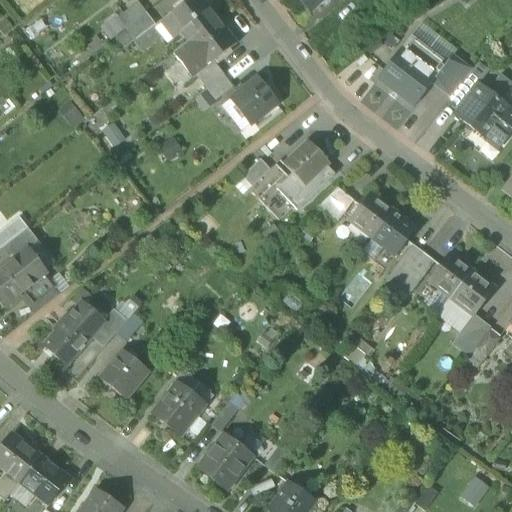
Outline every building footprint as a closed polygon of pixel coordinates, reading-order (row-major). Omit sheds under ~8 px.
[(182,34),(188,43),(216,22),(198,0),(190,0),(168,17),(182,34)] [(300,0),(310,12),(325,0),(300,0)] [(120,19),(127,29),(146,15),(138,4),(120,19)] [(155,26),(146,15),(127,29),(137,41),(155,26)] [(127,29),(120,19),(118,16),(101,30),(110,42),(115,39),(127,29)] [(172,41),(182,34),(168,17),(159,24),(172,41)] [(216,22),(188,43),(207,67),(209,69),(214,64),(236,48),(216,22)] [(410,39),(445,66),(453,57),(456,52),(421,25),(410,39)] [(164,37),(155,26),(137,41),(133,44),(141,55),(164,37)] [(137,41),(127,29),(115,39),(124,51),(133,44),(137,41)] [(103,48),(96,38),(91,41),(93,43),(87,48),(89,51),(75,61),(80,66),(103,48)] [(401,52),(436,79),(445,66),(410,39),(401,52)] [(207,67),(188,43),(172,55),(191,79),(195,76),(207,67)] [(401,52),(400,51),(377,81),(413,109),(431,86),(436,79),(401,52)] [(436,79),(431,86),(450,100),(465,80),(472,71),(453,57),(445,66),(436,79)] [(195,76),(206,90),(224,76),(214,64),(209,69),(207,67),(195,76)] [(472,71),(465,80),(476,89),(478,87),(484,79),(473,70),(472,71)] [(233,89),(224,76),(206,90),(215,103),(233,89)] [(487,94),(500,104),(511,87),(511,85),(500,76),(487,94)] [(257,79),(229,101),(241,116),(244,114),(252,123),(276,104),(257,79)] [(476,89),(465,80),(450,100),(445,106),(456,114),(476,89)] [(487,94),(478,87),(476,89),(456,114),(454,117),(485,141),(509,110),(500,104),(487,94)] [(511,105),(511,87),(500,104),(509,110),(511,105)] [(215,106),(206,94),(194,103),(203,115),(215,106)] [(240,133),(252,123),(244,114),(241,116),(229,101),(220,108),(240,133)] [(83,121),(70,104),(59,114),(71,130),(83,121)] [(485,141),(497,151),(511,131),(511,113),(509,110),(485,141)] [(125,142),(113,126),(101,135),(114,151),(125,142)] [(183,156),(173,141),(159,150),(168,165),(183,156)] [(283,167),(292,176),(304,189),(326,168),(329,165),(308,143),(283,167)] [(242,178),(252,188),(270,172),(260,162),(242,178)] [(296,212),(334,176),(326,168),(304,189),(292,176),(276,191),(296,212)] [(511,177),(501,191),(511,199),(511,177)] [(319,209),(337,224),(353,203),(338,191),(319,209)] [(349,223),(372,240),(392,213),(369,196),(349,223)] [(415,231),(392,213),(372,240),(383,248),(395,258),(415,231)] [(38,242),(28,229),(21,220),(0,236),(0,251),(4,248),(14,261),(28,250),(38,242)] [(373,261),(383,248),(372,240),(362,253),(373,261)] [(384,283),(395,292),(424,254),(413,245),(384,283)] [(28,250),(14,261),(34,287),(46,277),(48,276),(28,250)] [(435,262),(424,254),(395,292),(406,300),(435,262)] [(441,293),(451,300),(471,274),(448,256),(428,283),(441,293)] [(20,297),(34,287),(14,261),(0,271),(0,305),(3,310),(20,297)] [(494,291),(471,274),(451,300),(473,318),(494,291)] [(20,297),(25,304),(51,284),(46,277),(34,287),(20,297)] [(25,304),(35,316),(61,295),(52,284),(51,284),(25,304)] [(431,307),(441,314),(451,300),(441,293),(431,307)] [(125,306),(134,314),(142,305),(133,297),(125,306)] [(473,318),(451,300),(441,314),(437,318),(460,336),(473,318)] [(101,325),(104,322),(83,303),(80,306),(101,325)] [(134,314),(125,306),(122,303),(114,312),(127,323),(134,314)] [(43,348),(65,368),(85,346),(91,339),(102,326),(101,325),(80,306),(64,324),(62,322),(53,333),(55,335),(43,348)] [(103,349),(116,335),(127,323),(114,312),(113,311),(104,322),(101,325),(102,326),(91,339),(93,342),(103,349)] [(134,314),(127,323),(116,335),(126,343),(144,323),(134,314)] [(473,318),(460,336),(452,345),(457,349),(478,321),(473,318)] [(490,330),(478,321),(457,349),(469,358),(489,332),(490,330)] [(500,340),(489,332),(469,358),(466,361),(478,370),(500,340)] [(85,346),(88,348),(93,342),(91,339),(85,346)] [(358,339),(343,360),(357,371),(373,350),(358,339)] [(511,340),(503,353),(511,359),(511,340)] [(100,379),(125,401),(148,374),(124,353),(100,379)] [(185,374),(176,384),(191,396),(200,385),(185,374)] [(411,393),(394,381),(386,391),(404,404),(411,393)] [(151,416),(180,439),(187,431),(197,418),(205,407),(191,396),(176,384),(151,416)] [(236,394),(228,405),(237,412),(247,410),(236,394)] [(211,427),(220,435),(237,412),(228,405),(211,427)] [(206,426),(197,418),(187,431),(196,438),(206,426)] [(0,471),(5,475),(18,485),(38,459),(10,437),(0,450),(0,471)] [(198,470),(226,492),(252,459),(240,450),(223,437),(198,470)] [(250,437),(240,450),(252,459),(262,446),(250,437)] [(263,468),(276,477),(289,460),(276,450),(263,468)] [(66,481),(38,459),(18,485),(35,499),(45,507),(66,481)] [(8,497),(18,485),(5,475),(0,480),(0,501),(3,504),(8,497)] [(474,479),(459,498),(474,510),(489,491),(474,479)] [(268,511),(307,511),(314,502),(288,484),(268,511)] [(35,499),(18,485),(8,497),(26,510),(35,499)] [(428,487),(414,506),(422,511),(426,511),(438,495),(428,487)] [(79,511),(119,511),(121,509),(95,490),(79,511)]
